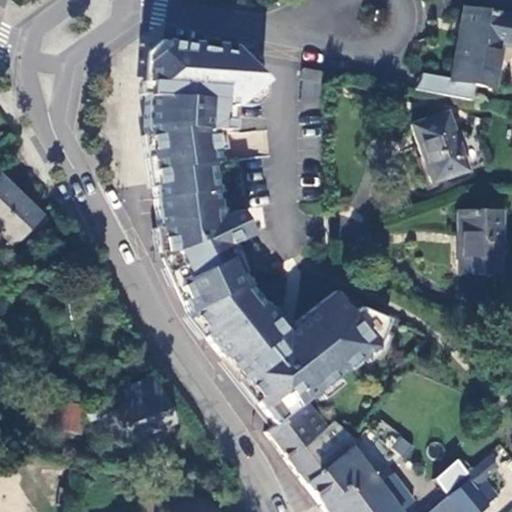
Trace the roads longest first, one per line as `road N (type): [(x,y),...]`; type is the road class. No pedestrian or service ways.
road 1 (residential): [(52,130),(124,276),(241,444),(278,511)]
road 2 (unclassified): [(129,0),(286,34),(370,16)]
